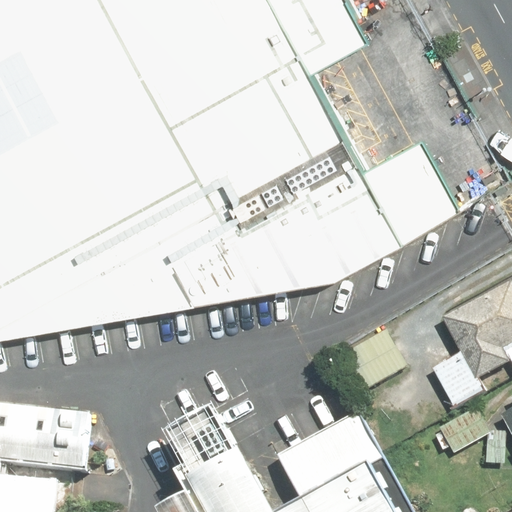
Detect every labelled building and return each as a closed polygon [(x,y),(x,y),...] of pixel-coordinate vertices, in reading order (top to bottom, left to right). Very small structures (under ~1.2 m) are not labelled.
[(0,0),(0,338),(346,280),(466,210),(430,141),(374,172),(320,73),(375,40),(351,0),(0,0)] [(434,371),(456,411),(490,393),(482,377),(509,362),(501,349),(511,342),(511,295),(505,283),(437,321),(458,358),(434,371)] [(383,336),(347,355),(366,390),(402,370),(383,336)] [(94,409),(0,401),(0,465),(88,476),(94,409)] [(441,430),(455,455),(486,439),(485,464),(505,464),(507,432),(490,433),(478,410),(441,430)] [(511,411),(499,418),(507,432),(511,441),(511,411)] [(400,511),(374,462),(278,511),(266,511),(217,419),(161,449),(194,511),(400,511)] [(65,511),(67,502),(0,495),(0,511),(65,511)]
